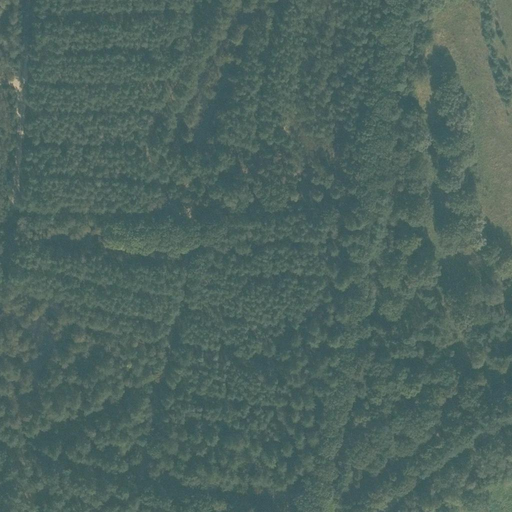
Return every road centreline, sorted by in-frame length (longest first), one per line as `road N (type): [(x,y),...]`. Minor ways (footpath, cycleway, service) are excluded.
road 1 (track): [(417,0),(372,312),(344,409)]
road 2 (track): [(191,208),(143,471)]
road 3 (track): [(187,0),(189,50),(144,145),(168,193),(191,208)]
road 4 (track): [(134,511),(143,471),(318,511)]
road 5 (track): [(12,211),(30,0)]
road 6 (track): [(12,211),(191,208)]
road 7 (track): [(344,409),(511,365)]
road 8 (unclassified): [(511,418),(426,472),(383,511)]
